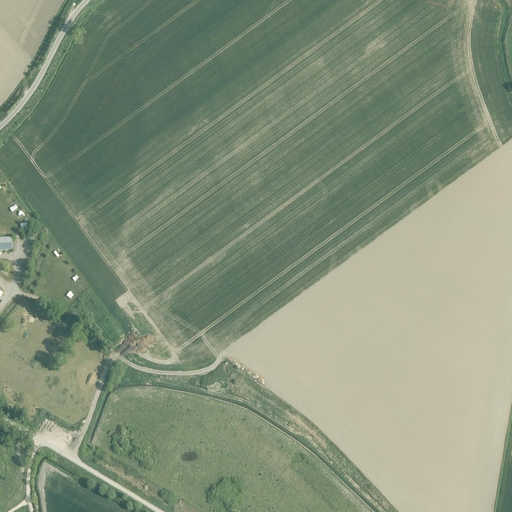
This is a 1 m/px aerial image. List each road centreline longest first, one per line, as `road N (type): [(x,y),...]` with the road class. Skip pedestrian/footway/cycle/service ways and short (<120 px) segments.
road 1 (track): [(12,289),(82,319),(132,366),(191,373),(217,363)]
road 2 (unclassified): [(158,511),(0,416)]
road 3 (unclassified): [(0,127),(87,0)]
